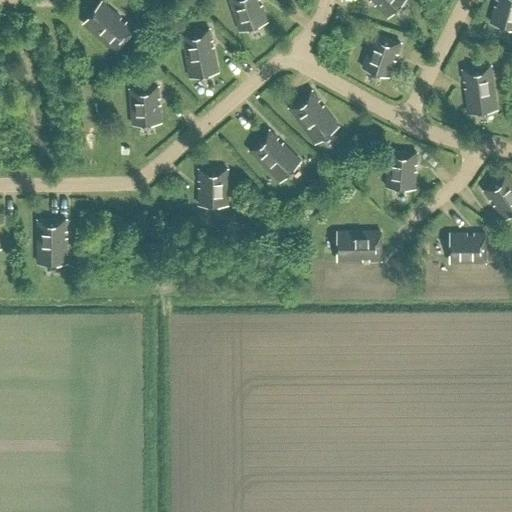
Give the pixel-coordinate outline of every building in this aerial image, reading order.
[(121,16),(102,0),(83,22),(116,50),(135,28),(126,21),(124,23),(119,18),(121,16)] [(229,0),(240,29),(267,20),(262,4),(259,5),(257,0),(229,0)] [(375,0),(377,2),(375,4),(387,16),(402,0),(375,0)] [(490,21),(511,26),(511,0),(498,0),(497,5),(495,4),(490,21)] [(190,76),(218,70),(213,45),(211,46),(209,39),(212,39),(210,28),(181,34),(190,76)] [(401,42),(373,33),(362,66),(390,75),(395,59),(392,58),(394,51),(397,52),(401,42)] [(468,111),(497,107),(491,65),(462,69),(464,80),(466,80),(467,86),(464,87),(468,111)] [(158,85),(129,88),(132,122),(161,120),(160,103),(157,103),(157,97),(159,97),(158,85)] [(319,99),(313,90),(289,107),(315,141),(338,124),(323,104),(321,106),(317,100),(319,99)] [(278,137),(270,129),(249,149),(279,180),(300,159),(283,141),(281,143),(276,139),(278,137)] [(386,185),(415,186),(416,169),(413,169),(413,163),(416,163),(417,152),(388,150),(386,185)] [(228,203),(228,168),(198,168),(199,179),(201,179),(201,186),(199,186),(199,203),(228,203)] [(511,211),(511,179),(507,172),(483,189),(490,198),(492,197),(496,202),(494,204),(503,218),(511,211)] [(34,219),(35,264),(67,263),(67,237),(63,237),(63,230),(67,230),(67,219),(34,219)] [(369,259),(380,259),(380,229),(337,230),(338,259),(362,259),(362,256),(369,256),(369,259)] [(467,232),(450,231),(450,261),(484,261),(485,232),(474,232),(473,234),(467,234),(467,232)]
